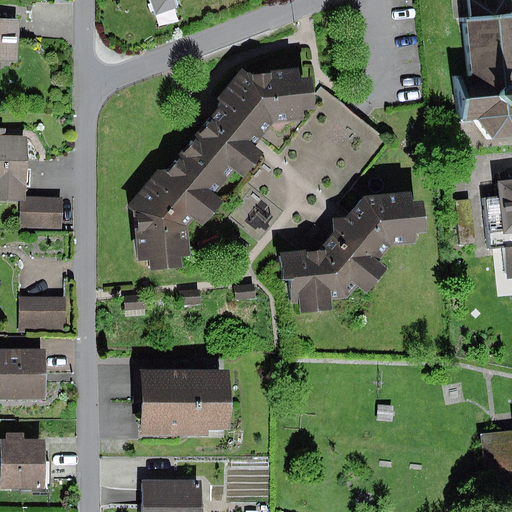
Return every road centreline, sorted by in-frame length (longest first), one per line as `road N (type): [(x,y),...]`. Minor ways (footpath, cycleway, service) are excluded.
road 1 (residential): [(84,88),(89,511)]
road 2 (residential): [(307,0),(84,88)]
